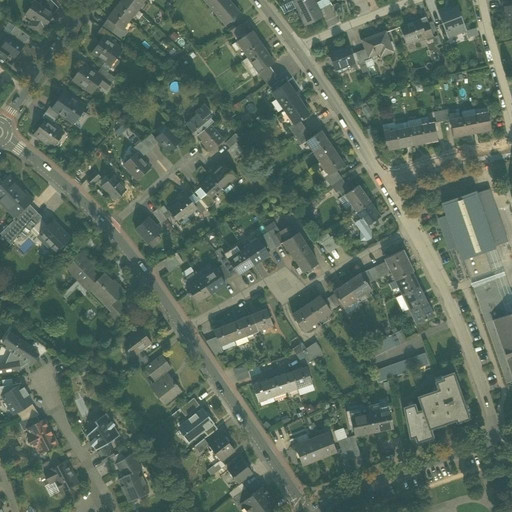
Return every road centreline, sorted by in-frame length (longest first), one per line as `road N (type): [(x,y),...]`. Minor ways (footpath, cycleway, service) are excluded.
road 1 (residential): [(410,230),(457,321),(493,436),(304,511)]
road 2 (residential): [(183,330),(276,277),(294,294),(410,230)]
road 3 (tertiary): [(183,330),(304,511)]
road 4 (residential): [(296,47),(382,180)]
road 5 (residential): [(92,0),(0,127)]
road 6 (residential): [(86,511),(104,503),(41,383)]
road 7 (tertiary): [(0,134),(108,228)]
road 8 (residential): [(382,180),(511,147)]
road 9 (residential): [(296,47),(419,0)]
road 10 (residential): [(480,0),(511,123)]
road 11 (tertiary): [(108,228),(183,330)]
